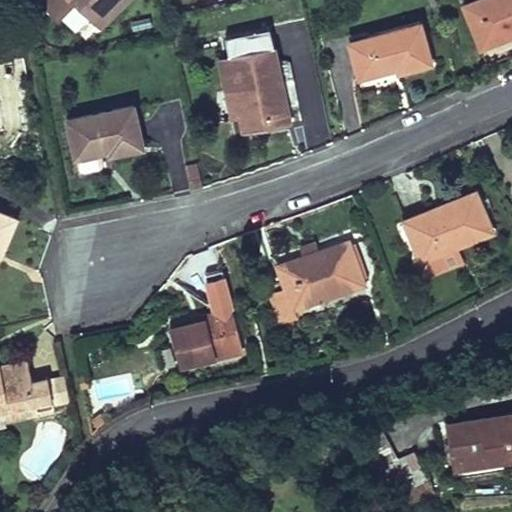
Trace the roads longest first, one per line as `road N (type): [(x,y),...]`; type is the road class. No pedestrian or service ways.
road 1 (residential): [(55,511),(114,435),(158,415),(379,367),(511,307)]
road 2 (residential): [(87,282),(176,226),(511,94)]
